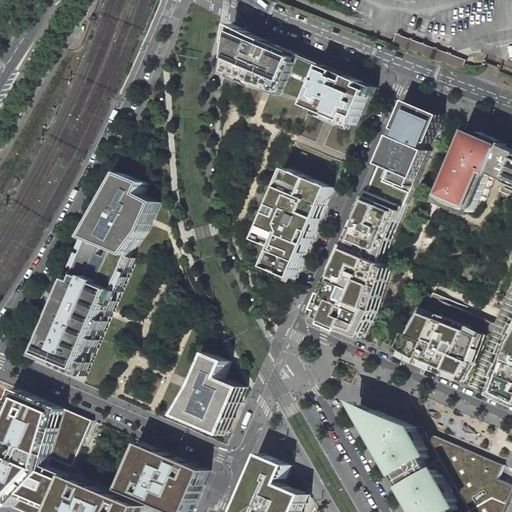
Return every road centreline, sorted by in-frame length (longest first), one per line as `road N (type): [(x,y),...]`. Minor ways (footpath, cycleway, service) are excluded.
road 1 (residential): [(175,0),(80,205),(0,333)]
road 2 (residential): [(409,65),(296,325)]
road 3 (residential): [(242,463),(0,360)]
road 4 (residential): [(511,418),(296,325)]
road 5 (residential): [(286,348),(384,511)]
road 6 (primary): [(409,65),(247,0)]
road 7 (primary): [(0,126),(66,0)]
road 8 (residential): [(242,463),(286,348)]
